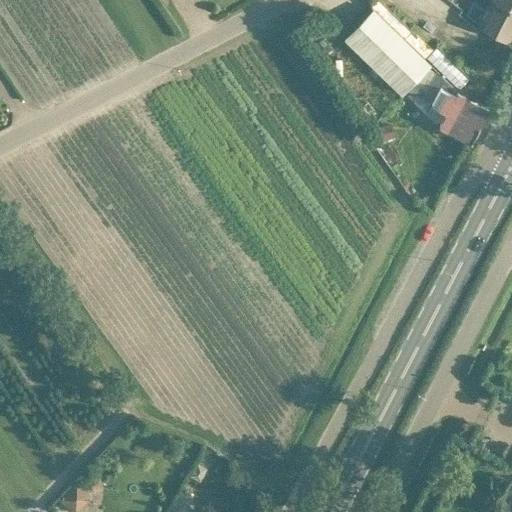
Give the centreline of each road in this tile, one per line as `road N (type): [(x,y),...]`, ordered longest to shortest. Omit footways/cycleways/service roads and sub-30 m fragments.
road 1 (unclassified): [(480,160),(290,511)]
road 2 (primary): [(331,511),(505,171)]
road 3 (unclassified): [(0,143),(279,0)]
road 4 (unclassified): [(375,511),(511,248)]
